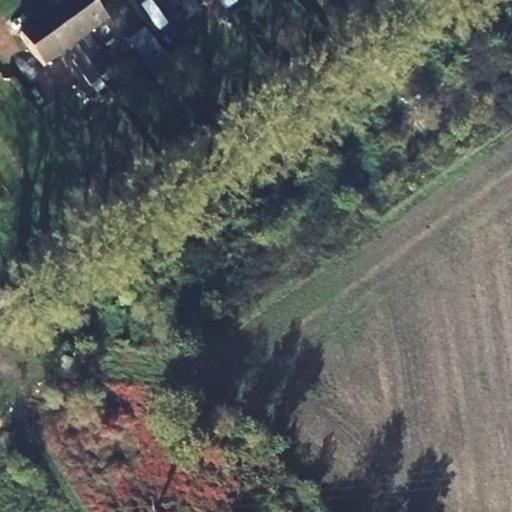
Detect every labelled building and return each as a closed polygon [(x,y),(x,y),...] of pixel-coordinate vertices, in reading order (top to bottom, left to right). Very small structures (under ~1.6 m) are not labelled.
[(105,23),(88,0),(69,0),(50,14),(73,46),(105,23)] [(73,46),(50,14),(19,37),(41,69),(58,56),(67,69),(73,65),(89,87),(98,81),(98,80),(80,56),(73,46)] [(145,30),(129,42),(159,83),(175,70),(145,30)] [(89,50),(80,56),(98,80),(98,81),(107,74),(89,50)] [(189,135),(176,144),(191,164),(204,155),(189,135)]
